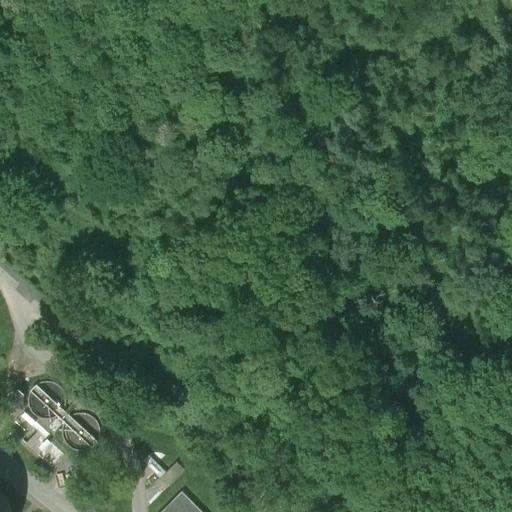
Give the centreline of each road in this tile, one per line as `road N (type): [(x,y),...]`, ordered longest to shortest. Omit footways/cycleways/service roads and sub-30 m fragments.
road 1 (unclassified): [(55,316),(195,410),(238,452),(276,511)]
road 2 (track): [(511,253),(477,218),(440,143)]
